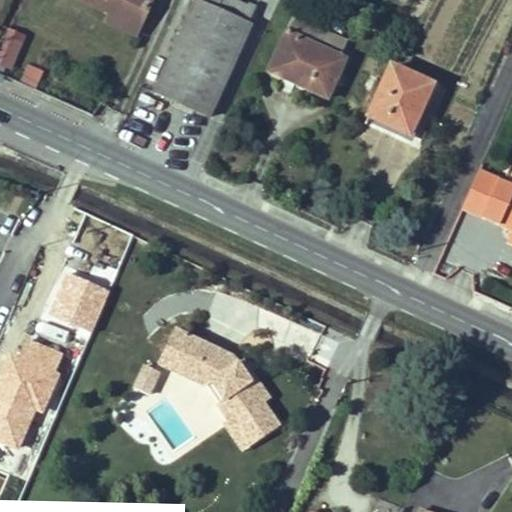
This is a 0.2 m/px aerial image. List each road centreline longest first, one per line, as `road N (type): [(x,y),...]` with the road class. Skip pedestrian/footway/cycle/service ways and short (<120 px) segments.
road 1 (primary): [(0,110),(511,343)]
road 2 (unknown): [(422,303),(511,101)]
